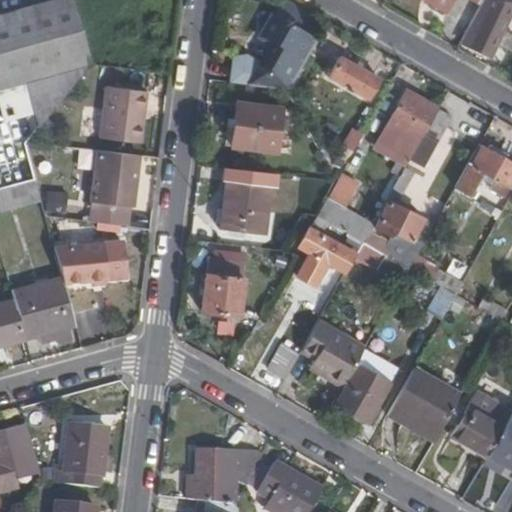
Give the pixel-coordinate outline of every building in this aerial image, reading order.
[(48,0),(0,13),(0,88),(26,82),(35,115),(39,127),(91,64),(73,0),(48,0)] [(452,0),(428,0),(428,2),(446,11),(452,0)] [(511,0),(493,0),(469,46),(487,56),(494,43),(507,50),(511,41),(511,35),(502,30),(511,9),(511,0)] [(290,91),(316,40),(273,16),(259,42),(273,50),(262,68),(245,58),(233,60),(230,84),(290,91)] [(376,77),(339,57),(329,76),(365,97),(376,77)] [(35,115),(26,82),(0,88),(0,118),(1,124),(35,115)] [(106,88),(100,140),(140,145),(147,94),(106,88)] [(374,144),(405,162),(422,134),(436,109),(405,91),(374,144)] [(450,117),(436,109),(422,134),(436,142),(450,117)] [(230,110),(231,146),(275,146),(275,110),(230,110)] [(350,128),(341,147),(353,153),(363,134),(350,128)] [(0,141),(0,156),(8,189),(36,182),(25,143),(23,136),(0,141)] [(405,162),(374,144),(371,150),(403,167),(405,162)] [(470,166),(466,164),(454,185),(469,194),(482,171),(509,187),(511,182),(511,160),(511,163),(482,146),(470,166)] [(93,203),(91,223),(93,223),(120,226),(126,227),(128,207),(132,208),(139,156),(98,151),(91,202),(93,203)] [(227,181),(220,229),(262,234),(270,187),(274,188),(276,175),(226,167),(224,180),(227,181)] [(356,183),(339,173),(334,181),(326,196),(315,215),(362,242),(367,231),(371,224),(342,208),(356,183)] [(334,181),(303,177),(301,194),(326,196),(334,181)] [(0,213),(41,202),(36,182),(8,189),(0,191),(0,213)] [(64,212),(62,197),(45,200),(47,214),(64,212)] [(431,225),(384,201),(371,224),(367,231),(362,242),(407,267),(414,255),(431,225)] [(126,278),(120,226),(93,223),(92,228),(50,233),(62,278),(64,284),(126,278)] [(324,263),(344,274),(354,256),(306,229),(296,247),(306,253),(293,276),(311,285),(324,263)] [(355,260),(375,271),(384,255),(364,244),(355,260)] [(461,282),(414,255),(407,267),(416,273),(439,285),(454,294),(461,282)] [(210,257),(202,313),(235,316),(242,262),(210,257)] [(416,273),(407,267),(392,295),(401,300),(416,273)] [(67,328),(75,326),(64,284),(62,278),(11,290),(14,301),(25,339),(37,336),(40,344),(49,341),(50,346),(70,340),(67,328)] [(424,311),(439,320),(454,294),(439,285),(424,311)] [(483,298),(477,307),(501,321),(506,312),(483,298)] [(4,345),(25,339),(14,301),(0,304),(0,340),(3,340),(4,345)] [(363,345),(318,319),(300,351),(312,357),(309,362),(323,370),(321,374),(340,385),(352,364),(363,345)] [(268,369),(284,379),(297,356),(280,346),(268,369)] [(323,370),(309,362),(307,367),(321,374),(323,370)] [(386,383),(352,364),(340,385),(339,387),(343,389),(334,405),(365,422),(386,383)] [(409,417),(437,433),(460,394),(412,367),(385,415),(404,426),(409,417)] [(448,437),(484,457),(511,410),(475,390),(448,437)] [(511,410),(484,457),(511,473),(511,410)] [(409,417),(404,426),(433,442),(437,433),(409,417)] [(64,471),(100,475),(106,427),(69,423),(64,471)] [(0,491),(17,487),(2,433),(0,433),(0,491)] [(197,450),(197,477),(196,499),(234,504),(238,499),(237,482),(246,482),(264,450),(197,450)] [(270,511),(306,511),(320,490),(273,463),(270,469),(259,487),(256,493),(268,500),(263,508),(270,511)] [(259,487),(270,469),(261,465),(251,484),(259,487)] [(487,506),(496,473),(476,468),(467,501),(487,506)] [(100,475),(64,471),(57,470),(55,483),(98,488),(100,475)] [(196,499),(197,477),(187,477),(186,498),(194,499),(196,499)] [(494,511),(511,511),(511,503),(504,498),(495,511),(494,511)] [(194,499),(191,511),(236,511),(237,511),(234,504),(196,499),(194,499)]
